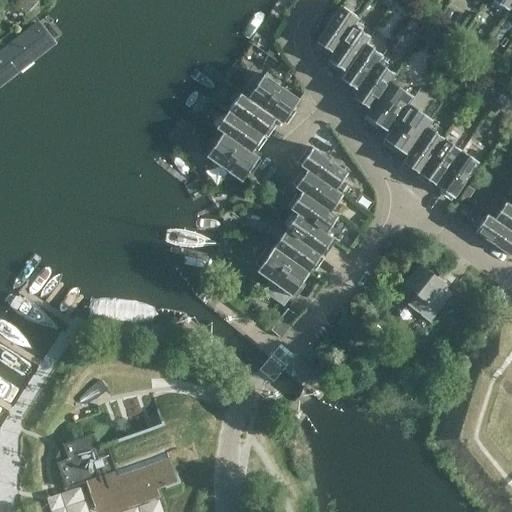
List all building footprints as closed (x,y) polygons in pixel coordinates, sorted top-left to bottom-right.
[(511,0),(492,0),(507,10),(511,3),(511,2),(511,0)] [(352,25),(357,18),(339,6),(315,40),(332,52),(333,53),(352,25)] [(33,18),(0,44),(0,79),(51,41),(33,18)] [(327,60),(344,71),(345,72),(364,43),(365,43),(369,37),(352,25),(333,53),(332,52),(327,60)] [(382,55),(365,43),(364,43),(345,72),(344,71),(340,78),(351,86),(357,91),(377,62),(382,55)] [(351,98),(368,110),(368,111),(389,81),(390,81),(394,74),(377,62),(357,91),(351,98)] [(264,74),(247,98),(246,99),(275,119),(282,124),(299,99),(264,74)] [(413,98),(390,81),(389,81),(368,111),(368,110),(364,117),(388,133),(388,134),(408,104),(409,104),(413,98)] [(263,136),(275,119),(246,99),(247,98),(240,93),(228,110),(263,136)] [(383,140),(407,157),(427,127),(428,127),(432,121),(409,104),(408,104),(388,134),(388,133),(383,140)] [(215,128),(222,133),(251,153),(252,152),(263,136),(228,110),(215,128)] [(444,138),(428,127),(427,127),(407,157),(402,163),(418,175),(444,138)] [(258,157),(252,152),(251,153),(222,133),(205,156),(241,181),(258,157)] [(418,175),(436,187),(461,150),(444,138),(418,175)] [(301,165),(307,169),(336,189),(348,172),(313,147),(301,165)] [(478,163),(461,150),(436,187),(453,199),(478,163)] [(343,193),(336,189),(307,169),(295,186),(302,191),(331,210),(343,193)] [(468,187),(461,197),(468,202),(475,191),(468,187)] [(289,209),(297,214),(326,234),(326,233),(339,215),(331,210),(302,191),(289,209)] [(511,206),(505,202),(493,219),(511,232),(511,206)] [(333,238),(326,233),(326,234),(297,214),(285,231),(320,256),(333,238)] [(510,257),(511,253),(511,232),(493,219),(486,214),(474,232),(510,257)] [(285,231),(273,248),(308,273),(320,256),(285,231)] [(308,273),(273,248),(270,247),(265,248),(261,253),(262,259),(264,260),(256,272),(269,282),(261,293),(282,308),(291,296),(292,296),(308,273)] [(446,289),(454,280),(443,271),(437,278),(421,264),(404,285),(414,294),(406,304),(428,323),(452,294),(446,289)] [(270,331),(279,337),(295,316),(286,310),(270,331)] [(316,350),(311,356),(321,365),(327,360),(316,350)] [(59,451),(55,458),(61,461),(55,463),(65,490),(85,483),(88,492),(94,511),(119,511),(160,498),(157,490),(178,483),(172,468),(197,459),(192,444),(175,450),(170,434),(163,424),(98,446),(93,434),(62,446),(64,453),(59,451)] [(453,460),(453,458),(452,455),(449,453),(447,452),(437,463),(440,467),(453,460)]
